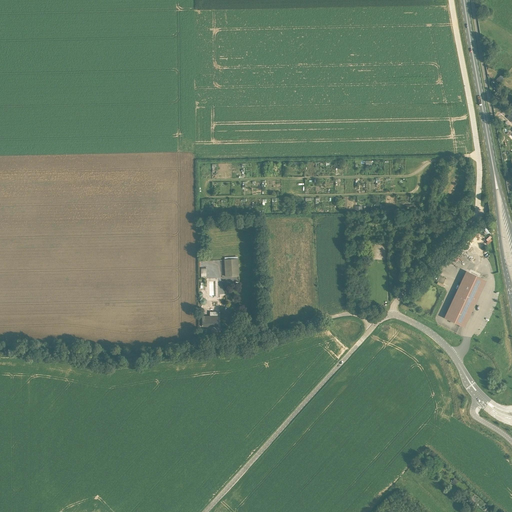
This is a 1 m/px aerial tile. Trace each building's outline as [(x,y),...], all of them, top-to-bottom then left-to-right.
[(499,88),(496,94),(502,99),(506,93),(499,88)] [(238,276),(237,260),(224,260),(225,277),(238,276)] [(444,317),(451,320),(451,319),(456,309),(453,307),(458,296),(461,297),(463,294),(459,292),(462,284),(466,286),(472,276),(475,277),(477,274),(466,269),(444,317)] [(487,279),(477,274),(475,277),(483,281),(481,285),(476,296),(467,315),(462,325),(464,326),(487,279)] [(451,319),(451,320),(462,325),(467,315),(476,296),(481,285),(483,281),(475,277),(472,276),(466,286),(462,284),(459,292),(463,294),(461,297),(458,296),(453,307),(456,309),(451,319)] [(221,333),(220,317),(218,317),(218,312),(210,312),(210,317),(202,317),(202,327),(211,327),(212,329),(213,329),(213,333),(221,333)]
